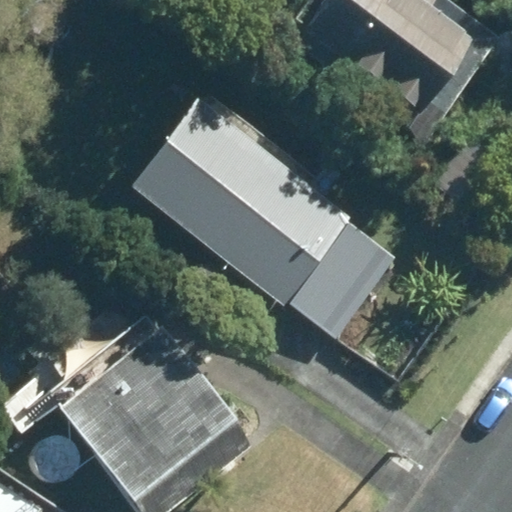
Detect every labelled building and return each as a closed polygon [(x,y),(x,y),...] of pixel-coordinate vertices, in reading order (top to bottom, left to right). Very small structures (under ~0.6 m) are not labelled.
[(433,143),(505,39),(447,0),(297,0),(274,35),(433,143)] [(288,304),(352,215),(184,95),(121,184),(288,304)] [(479,223),(511,175),(511,140),(480,118),(431,189),(479,223)] [(354,320),(400,255),(354,223),(307,287),(354,320)] [(165,511),(245,443),(148,331),(50,416),(132,511),(165,511)]
